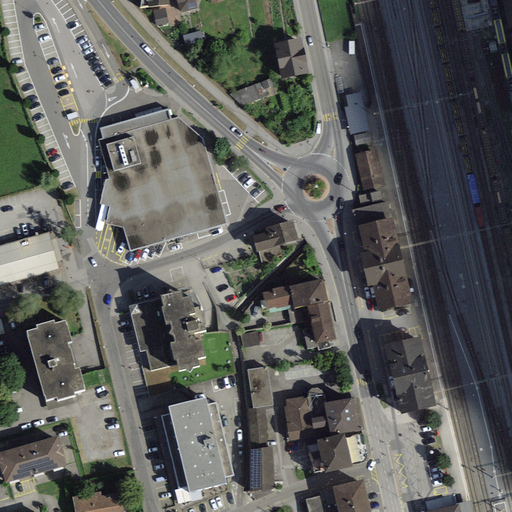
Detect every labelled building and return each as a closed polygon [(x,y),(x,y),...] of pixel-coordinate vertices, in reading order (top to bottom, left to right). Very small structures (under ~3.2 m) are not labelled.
[(195,0),(176,0),(180,13),(197,9),(195,0)] [(511,0),(502,0),(509,29),(511,28),(511,0)] [(169,23),(165,8),(152,11),(156,26),(169,23)] [(201,31),(183,36),(185,46),(203,42),(201,31)] [(309,74),(301,39),(273,45),(282,80),(309,74)] [(273,78),(230,94),(242,106),(269,96),(267,89),(275,86),(273,78)] [(168,109),(99,128),(102,139),(98,140),(130,252),(227,224),(202,139),(178,117),(171,120),(168,109)] [(353,133),(368,130),(365,116),(350,119),(353,133)] [(365,187),(382,183),(374,152),(357,155),(365,187)] [(362,208),(383,204),(380,191),(359,196),(362,208)] [(358,226),(391,219),(387,203),(383,204),(362,208),(352,211),(355,227),(358,226)] [(379,311),(413,303),(392,218),(391,219),(358,226),(365,252),(359,254),(367,287),(373,286),(379,311)] [(279,245),(299,240),(293,220),(265,228),(265,231),(252,235),(256,253),(259,252),(263,267),(279,262),(277,257),(282,256),(279,245)] [(49,232),(0,245),(0,285),(59,268),(49,232)] [(294,305),(295,309),(307,306),(328,301),(323,279),(290,287),(294,305)] [(276,307),(276,309),(294,305),(290,287),(289,285),(272,288),(272,291),(263,293),(266,309),(276,307)] [(199,332),(206,330),(202,318),(203,318),(201,311),(199,309),(198,307),(193,308),(190,296),(183,299),(181,291),(161,296),(162,299),(129,307),(141,352),(146,351),(152,371),(178,365),(179,371),(185,369),(190,372),(192,368),(200,366),(198,358),(205,356),(199,332)] [(328,341),(337,339),(328,301),(307,306),(312,328),(303,330),(308,349),(318,346),(319,350),(330,348),(328,341)] [(57,397),(58,400),(75,395),(74,393),(86,389),(79,368),(76,368),(68,343),(72,341),(66,320),(55,323),(54,320),(36,325),(37,328),(27,331),(47,400),(57,397)] [(259,344),(257,331),(241,335),(244,348),(259,344)] [(401,414),(435,406),(420,337),(386,345),(401,414)] [(268,366),(248,369),(253,408),(265,407),(273,406),(268,366)] [(358,396),(324,403),(326,415),(328,427),(329,433),(339,431),(339,434),(364,430),(358,396)] [(309,417),(306,397),(284,400),(288,432),(303,431),(311,430),(309,417)] [(199,490),(227,483),(225,478),(234,476),(215,404),(207,405),(205,398),(169,407),(171,415),(162,417),(179,490),(175,491),(178,503),(201,497),(199,490)] [(265,407),(253,408),(249,409),(251,450),(250,492),(261,490),(261,492),(274,487),(272,447),(267,447),(265,407)] [(328,427),(326,415),(309,417),(311,430),(328,427)] [(304,439),(303,431),(288,432),(289,441),(304,439)] [(319,440),(322,456),(348,451),(344,435),(319,440)] [(3,474),(6,483),(66,465),(64,457),(66,457),(63,445),(61,446),(58,436),(0,452),(0,467),(2,474),(3,474)] [(352,467),(348,451),(322,456),(325,473),(352,467)] [(351,453),(354,464),(361,462),(358,451),(351,453)] [(336,511),(338,511),(370,511),(363,480),(333,487),(334,493),(306,500),(308,511),(336,511)] [(124,511),(120,492),(102,495),(102,492),(72,497),(74,511),(124,511)] [(474,511),(472,500),(458,503),(460,511),(474,511)] [(460,511),(458,503),(426,511),(460,511)]
